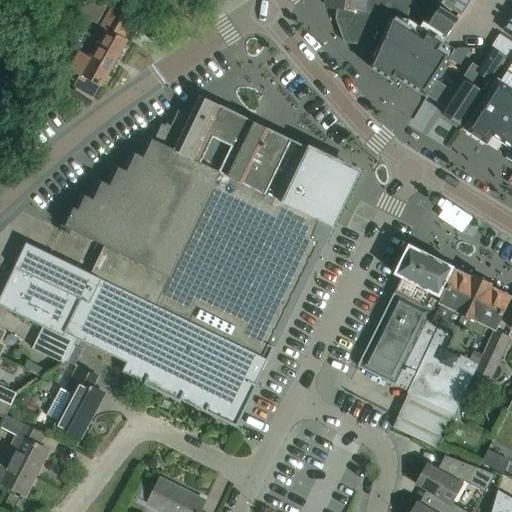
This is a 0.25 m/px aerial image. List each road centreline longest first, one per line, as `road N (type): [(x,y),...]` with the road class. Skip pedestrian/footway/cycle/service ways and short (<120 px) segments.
road 1 (tertiary): [(0,203),(260,9)]
road 2 (residential): [(293,399),(410,162)]
road 3 (residential): [(71,511),(142,432),(248,484)]
road 4 (unclassified): [(410,162),(378,141),(260,9)]
road 5 (residential): [(293,399),(386,451),(376,511)]
